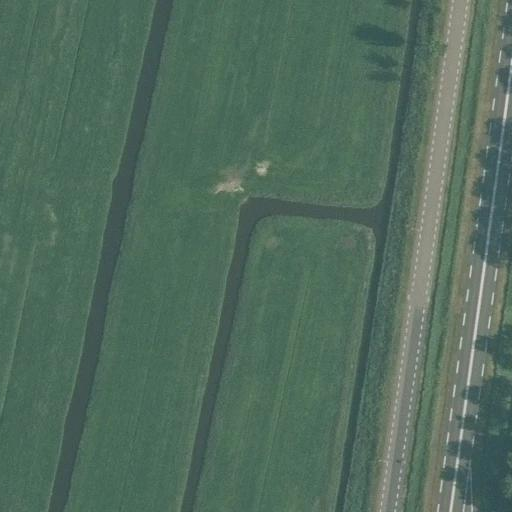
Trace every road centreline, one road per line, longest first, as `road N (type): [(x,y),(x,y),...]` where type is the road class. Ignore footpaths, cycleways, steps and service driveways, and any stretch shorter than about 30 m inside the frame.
road 1 (tertiary): [(383,511),(455,0)]
road 2 (primary): [(447,511),(511,39)]
